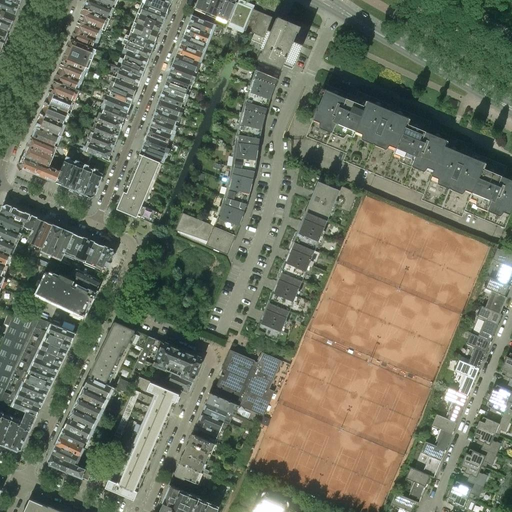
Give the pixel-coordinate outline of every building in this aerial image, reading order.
[(0,0),(0,9),(15,16),(20,5),(7,0),(0,0)] [(108,18),(112,6),(97,0),(86,0),(83,8),(108,18)] [(168,12),(172,2),(166,0),(143,0),(143,2),(168,12)] [(205,13),(210,0),(198,0),(195,9),(205,13)] [(216,18),(222,0),(210,0),(205,13),(216,18)] [(231,18),(238,2),(235,1),(235,0),(222,0),(216,18),(226,22),(229,17),(231,18)] [(298,31),(300,26),(277,16),(275,20),(273,19),(274,18),(243,5),(244,2),(239,0),(238,2),(231,18),(228,24),(238,28),(239,27),(244,29),(268,39),(260,56),(261,57),(263,52),(285,62),(285,61),(295,65),(303,44),(294,40),(298,31)] [(168,12),(143,2),(139,12),(164,22),(168,12)] [(105,30),(109,18),(108,18),(83,8),(79,19),(103,29),(105,30)] [(0,28),(8,32),(15,16),(0,9),(0,28)] [(160,32),(164,22),(139,12),(135,22),(160,32)] [(216,25),(213,24),(192,15),(189,24),(213,34),(216,25)] [(103,29),(79,19),(75,29),(99,39),(103,29)] [(156,42),(160,32),(135,22),(131,32),(133,33),(156,42)] [(213,34),(189,24),(185,34),(209,43),(213,34)] [(0,48),(2,49),(8,32),(0,28),(0,48)] [(95,49),(99,39),(75,29),(70,39),(95,49)] [(156,42),(133,33),(131,32),(129,36),(126,35),(125,39),(152,51),(156,42)] [(209,43),(185,34),(181,43),(205,53),(209,43)] [(89,71),(97,50),(95,49),(70,39),(62,60),(86,70),(89,71)] [(152,51),(125,39),(123,44),(127,46),(126,49),(149,59),(152,51)] [(205,53),(181,43),(178,53),(202,62),(205,53)] [(149,59),(126,49),(120,47),(119,50),(123,51),(122,54),(126,55),(124,58),(124,59),(145,68),(149,59)] [(278,78),(285,62),(263,52),(261,57),(256,69),(278,78)] [(202,62),(178,53),(174,62),(194,70),(198,71),(202,62)] [(145,68),(124,59),(124,58),(120,57),(118,61),(119,62),(118,63),(119,63),(118,67),(142,77),(145,68)] [(86,70),(62,60),(58,70),(82,80),(86,70)] [(192,74),(194,70),(174,62),(171,71),(194,80),(196,76),(192,74)] [(142,77),(118,67),(116,67),(114,72),(116,72),(114,76),(138,86),(142,77)] [(267,108),(278,78),(256,69),(252,80),(244,101),(267,108)] [(78,90),(82,80),(58,70),(54,80),(78,90)] [(194,80),(171,71),(167,80),(187,88),(189,83),(192,85),(194,80)] [(138,86),(114,76),(112,81),(111,81),(110,85),(134,95),(138,86)] [(75,101),(80,91),(78,90),(54,80),(50,91),(75,101)] [(185,92),(187,88),(167,80),(164,89),(188,98),(189,94),(185,92)] [(134,95),(110,85),(107,90),(109,90),(107,94),(131,104),(134,95)] [(507,166),(474,152),(467,149),(469,144),(429,127),(431,122),(358,91),(356,97),(327,85),(306,136),(346,153),(343,161),(423,194),(421,200),(462,217),(464,211),(504,228),(511,209),(511,174),(504,172),(507,166)] [(188,98),(164,89),(161,98),(183,107),(185,103),(186,103),(188,98)] [(71,113),(76,102),(75,101),(50,91),(45,102),(71,113)] [(131,104),(107,94),(105,99),(104,99),(102,103),(127,113),(131,104)] [(181,112),(183,107),(161,98),(157,107),(181,116),(182,112),(181,112)] [(260,139),(267,108),(244,101),(236,134),(260,139)] [(71,113),(45,102),(40,114),(67,124),(71,113)] [(127,113),(102,103),(100,108),(101,108),(100,112),(124,122),(127,113)] [(181,116),(157,107),(154,116),(173,123),(175,119),(180,121),(181,116)] [(124,122),(100,112),(97,118),(96,117),(94,121),(96,122),(120,132),(124,122)] [(62,135),(67,124),(40,114),(36,124),(62,135)] [(176,125),(173,123),(154,116),(150,125),(173,134),(176,125)] [(120,132),(96,122),(93,127),(92,126),(90,130),(92,131),(116,141),(120,132)] [(62,135),(36,124),(32,135),(58,146),(62,135)] [(173,134),(150,125),(147,134),(166,142),(167,137),(171,139),(173,134)] [(116,141),(92,131),(90,136),(88,135),(86,139),(88,140),(112,151),(116,141)] [(164,146),(166,142),(147,134),(143,143),(168,153),(170,149),(164,146)] [(257,159),(260,139),(236,134),(231,166),(255,171),(257,159)] [(58,146),(32,135),(28,145),(54,156),(58,146)] [(112,151),(88,140),(86,146),(82,144),(80,148),(108,161),(112,151)] [(168,153),(143,143),(140,151),(140,153),(160,162),(160,161),(163,162),(165,157),(167,157),(168,153)] [(54,156),(28,145),(24,155),(44,164),(49,166),(50,166),(54,156)] [(156,172),(160,162),(140,153),(136,163),(156,172)] [(40,175),(44,164),(24,155),(20,164),(21,168),(40,175)] [(64,186),(73,164),(69,162),(70,158),(66,156),(60,170),(55,182),(64,186)] [(74,190),(84,166),(79,164),(79,162),(75,160),(73,164),(64,186),(74,190)] [(83,194),(93,170),(88,167),(88,166),(88,165),(85,163),(84,166),(74,190),(83,194)] [(152,181),(156,172),(136,163),(132,173),(152,181)] [(55,182),(60,170),(50,166),(49,166),(44,164),(40,175),(55,182)] [(247,204),(253,182),(255,171),(231,166),(227,187),(224,197),(247,204)] [(94,195),(103,173),(98,171),(98,170),(94,168),(93,170),(83,194),(91,197),(94,195)] [(148,191),(152,181),(132,173),(128,182),(148,191)] [(349,212),(357,193),(325,179),(323,183),(318,181),(309,202),(305,212),(327,221),(333,206),(349,212)] [(144,200),(148,191),(128,182),(124,192),(144,200)] [(162,213),(142,205),(144,200),(124,192),(117,209),(157,225),(162,213)] [(236,236),(247,204),(224,197),(217,217),(214,226),(236,236)] [(37,217),(6,204),(3,206),(0,212),(25,222),(24,225),(32,229),(37,217)] [(25,222),(0,212),(0,223),(18,231),(20,227),(23,228),(24,225),(25,222)] [(315,251),(323,230),(327,221),(305,212),(293,241),(315,251)] [(236,236),(214,226),(183,213),(175,230),(207,241),(206,245),(228,254),(236,236)] [(35,245),(45,221),(37,217),(32,229),(29,236),(31,236),(29,242),(35,245)] [(43,248),(53,224),(45,221),(35,245),(43,248)] [(22,233),(18,231),(0,223),(0,236),(17,243),(22,233)] [(52,254),(63,228),(53,224),(43,248),(42,250),(52,254)] [(63,255),(73,232),(63,228),(52,254),(62,259),(63,255)] [(74,259),(83,237),(73,232),(63,255),(74,259)] [(17,243),(0,236),(0,249),(10,253),(13,254),(17,243)] [(85,263),(94,241),(83,237),(74,259),(85,263)] [(95,268),(104,246),(94,241),(85,263),(95,268)] [(302,281),(311,260),(315,251),(293,241),(280,272),(302,281)] [(106,273),(115,253),(113,250),(104,246),(95,268),(106,273)] [(506,284),(511,268),(511,254),(497,248),(492,259),(501,263),(495,279),(506,284)] [(14,255),(13,254),(10,253),(0,249),(0,261),(6,264),(9,265),(12,258),(14,255)] [(9,265),(6,264),(0,261),(0,273),(2,274),(5,275),(9,265)] [(101,281),(98,279),(92,276),(75,268),(70,280),(74,282),(88,289),(96,293),(101,281)] [(290,311),(298,290),(302,281),(280,272),(267,302),(290,311)] [(85,315),(96,293),(88,289),(87,292),(78,287),(77,289),(72,287),(74,282),(70,280),(61,276),(59,279),(53,276),(52,278),(48,276),(39,293),(85,315)] [(498,312),(509,285),(506,284),(495,279),(489,277),(485,288),(494,292),(487,308),(498,312)] [(21,309),(27,294),(24,292),(18,307),(21,309)] [(284,325),(286,320),(290,311),(267,302),(255,332),(284,344),(287,333),(283,331),(285,326),(284,325)] [(490,341),(502,314),(498,312),(487,308),(482,305),(477,316),(485,320),(478,336),(490,341)] [(0,399),(4,392),(24,351),(35,327),(39,318),(16,310),(0,347),(0,399)] [(76,332),(54,324),(39,318),(35,327),(42,330),(72,341),(76,332)] [(109,385),(127,347),(130,341),(144,347),(149,336),(115,321),(89,375),(89,376),(109,385)] [(72,341),(42,330),(38,337),(69,349),(72,341)] [(479,368),(490,341),(478,336),(470,333),(466,344),(475,347),(470,359),(468,363),(479,368)] [(148,352),(154,338),(149,336),(144,347),(139,360),(144,363),(145,360),(148,352)] [(69,349),(38,337),(34,345),(65,357),(69,349)] [(201,363),(202,361),(202,359),(201,358),(193,354),(191,353),(189,352),(187,352),(178,348),(176,346),(174,346),(172,346),(154,338),(148,352),(156,356),(157,354),(153,364),(172,373),(193,382),(193,380),(195,378),(196,376),(196,375),(200,366),(200,365),(201,365),(201,364),(201,363)] [(65,357),(34,345),(30,353),(61,365),(65,357)] [(269,388),(281,360),(262,352),(257,362),(254,361),(255,360),(230,349),(221,368),(223,369),(221,373),(221,375),(218,382),(213,393),(237,404),(258,413),(261,414),(264,415),(270,401),(274,391),(269,388)] [(511,353),(510,352),(508,357),(506,356),(503,362),(511,366),(511,353)] [(61,365),(30,353),(27,361),(57,374),(61,365)] [(470,389),(479,368),(468,363),(459,360),(454,371),(463,374),(457,390),(457,391),(468,395),(470,389)] [(57,374),(27,361),(23,369),(53,381),(57,374)] [(511,366),(503,362),(501,369),(503,369),(501,374),(506,376),(504,382),(511,385),(511,366)] [(53,381),(23,369),(19,377),(49,390),(53,381)] [(189,391),(193,382),(172,373),(170,379),(165,377),(162,383),(176,389),(177,389),(186,393),(187,390),(189,391)] [(112,387),(109,385),(89,376),(84,386),(107,397),(112,387)] [(49,390),(19,377),(15,386),(45,398),(49,390)] [(158,443),(172,412),(179,394),(139,377),(136,385),(155,393),(138,434),(158,443)] [(126,392),(129,385),(122,381),(118,388),(126,392)] [(511,385),(504,382),(502,387),(496,384),(494,389),(493,388),(490,395),(511,404),(511,402),(511,385)] [(45,398),(15,386),(10,395),(41,407),(45,398)] [(107,397),(84,386),(79,396),(102,407),(107,397)] [(456,422),(468,395),(457,391),(457,390),(448,387),(443,398),(452,402),(445,418),(456,422)] [(120,438),(139,392),(134,390),(115,435),(120,438)] [(41,407),(10,395),(4,392),(0,399),(0,400),(14,406),(23,409),(27,411),(37,415),(41,407)] [(258,413),(237,404),(213,393),(210,392),(206,402),(226,411),(254,423),(258,413)] [(511,410),(509,409),(511,404),(490,395),(487,401),(489,402),(487,406),(493,408),(490,414),(510,422),(511,415),(511,410)] [(102,407),(79,396),(74,406),(98,417),(102,407)] [(222,420),(226,411),(206,402),(202,411),(222,420)] [(98,417),(74,406),(69,417),(92,428),(98,417)] [(30,430),(37,415),(27,411),(22,421),(23,421),(21,424),(26,426),(25,428),(30,430)] [(219,432),(224,421),(222,420),(202,411),(197,422),(219,432)] [(445,449),(456,422),(445,418),(436,414),(432,425),(441,429),(434,445),(445,449)] [(505,432),(510,422),(490,414),(488,419),(483,416),(481,421),(479,420),(476,427),(498,436),(501,430),(505,432)] [(0,443),(2,444),(12,421),(13,417),(9,415),(7,419),(3,417),(0,424),(0,443)] [(92,428),(69,417),(64,427),(88,438),(92,428)] [(11,448),(21,424),(23,421),(22,421),(19,419),(17,423),(12,421),(2,444),(11,448)] [(214,443),(219,432),(197,422),(192,434),(214,443)] [(21,449),(30,430),(25,428),(26,426),(21,424),(11,448),(17,450),(21,449)] [(88,438),(64,427),(60,436),(83,447),(88,438)] [(496,441),(498,436),(476,427),(474,433),(476,434),(474,438),(479,440),(477,446),(496,454),(501,443),(496,441)] [(134,500),(153,456),(158,443),(138,434),(117,482),(98,474),(94,483),(134,500)] [(216,444),(214,443),(192,434),(188,443),(214,454),(218,445),(216,444)] [(83,447),(60,436),(56,444),(79,456),(83,447)] [(434,477),(445,449),(434,445),(425,441),(420,452),(429,456),(423,472),(422,472),(430,475),(434,477)] [(214,454),(188,443),(184,453),(210,464),(214,454)] [(79,456),(56,444),(53,452),(72,461),(76,463),(79,456)] [(492,464),(496,454),(477,446),(475,451),(470,449),(468,453),(466,452),(463,459),(485,468),(487,462),(492,464)] [(67,471),(72,461),(53,452),(49,460),(50,464),(67,471)] [(210,464),(184,453),(180,462),(203,472),(207,473),(210,464)] [(483,473),(485,468),(463,459),(460,465),(462,466),(460,470),(466,472),(463,478),(483,486),(487,475),(483,473)] [(105,472),(109,463),(104,460),(100,470),(105,472)] [(92,471),(76,463),(72,461),(67,471),(88,479),(92,471)] [(199,483),(203,472),(180,462),(175,473),(199,483)] [(419,503),(430,475),(422,472),(423,472),(410,467),(406,478),(414,481),(407,497),(407,498),(415,501),(419,503)] [(479,496),(483,486),(463,478),(461,483),(456,481),(454,485),(452,484),(450,491),(472,500),(474,494),(479,496)] [(165,511),(170,511),(179,491),(180,489),(171,485),(160,510),(165,511)] [(181,511),(189,495),(179,491),(170,511),(181,511)] [(476,502),(472,500),(450,491),(447,497),(449,498),(447,502),(466,510),(465,511),(472,511),(476,502)] [(410,511),(415,501),(407,498),(407,497),(395,492),(390,503),(399,507),(397,511),(410,511)] [(193,511),(199,499),(189,495),(181,511),(193,511)] [(285,511),(285,508),(285,507),(285,503),(265,495),(261,499),(257,503),(256,505),(254,507),(253,508),(251,511),(250,511),(285,511)] [(64,511),(49,505),(48,506),(32,499),(30,499),(29,501),(23,511),(64,511)] [(204,511),(208,503),(199,499),(193,511),(204,511)] [(217,511),(219,507),(208,503),(204,511),(217,511)]
